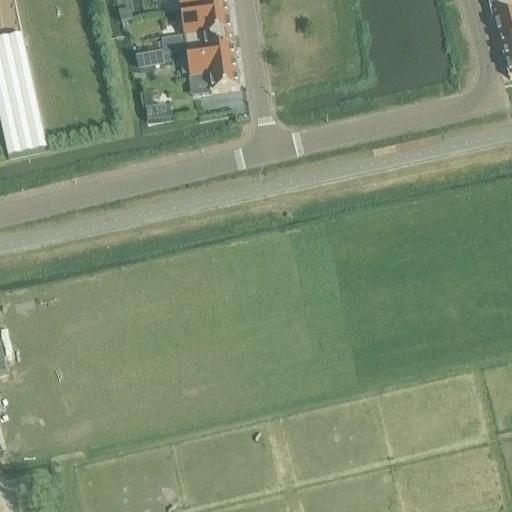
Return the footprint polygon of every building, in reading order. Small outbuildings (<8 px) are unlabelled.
[(179,0),(181,16),(229,9),(227,0),(179,0)] [(511,0),(487,0),(492,15),(511,8),(511,0)] [(502,53),(511,50),(511,8),(492,15),(502,53)] [(235,50),(229,9),(181,16),(187,57),(235,50)] [(0,112),(11,160),(47,152),(23,39),(0,43),(0,112)] [(158,47),(160,55),(161,55),(163,61),(166,60),(164,46),(158,47)] [(235,50),(187,57),(191,82),(210,80),(213,97),(241,93),(235,50)] [(511,50),(502,53),(510,83),(511,82),(511,50)] [(153,71),(164,69),(164,68),(163,61),(161,55),(160,55),(150,58),(153,71)] [(150,58),(138,60),(141,74),(153,71),(150,58)] [(169,59),(166,60),(163,61),(164,68),(171,66),(169,59)] [(147,126),(173,123),(172,110),(146,113),(147,126)] [(0,382),(10,380),(0,336),(0,382)]
